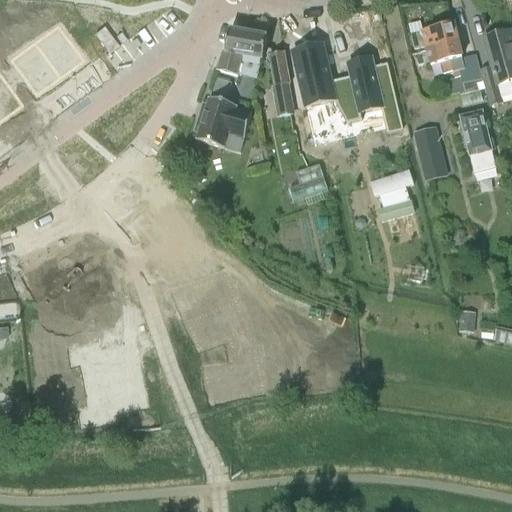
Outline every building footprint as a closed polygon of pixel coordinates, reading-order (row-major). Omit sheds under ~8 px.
[(422,34),(411,37),(414,50),(426,47),(427,51),(452,45),(452,44),(457,43),(453,26),(438,30),(422,33),(422,34)] [(222,57),(218,73),(236,78),(239,69),(258,75),(260,75),(263,64),(269,66),(273,88),(289,85),(290,85),(287,65),(285,56),(285,54),(273,56),(272,51),(267,50),(269,39),(258,37),(259,31),(241,27),(238,28),(236,29),(235,31),(234,32),(230,32),(225,56),(223,55),(222,57)] [(480,73),(490,108),(503,104),(502,100),(511,97),(511,38),(511,34),(484,41),(492,70),(480,73)] [(452,45),(427,51),(431,68),(441,65),(444,76),(453,74),(454,76),(455,80),(461,79),(465,96),(469,95),(478,92),(476,85),(482,84),(476,56),(464,58),(467,67),(464,68),(457,43),(452,44),(452,45)] [(324,46),(293,54),(308,109),(338,101),(349,124),(361,121),(360,114),(355,90),(347,92),(344,78),(333,81),(324,46)] [(373,58),(341,65),(344,78),(347,92),(355,90),(360,114),(384,109),(390,133),(402,131),(388,65),(375,68),(373,58)] [(217,80),(213,94),(229,99),(233,85),(217,80)] [(273,88),(271,88),(277,120),(295,117),(289,85),(273,88)] [(198,120),(193,134),(198,136),(196,142),(223,151),(228,136),(244,141),(251,117),(235,112),(236,109),(209,100),(202,121),(198,120)] [(482,114),(461,120),(473,170),(475,176),(496,171),(495,165),(482,114)] [(436,130),(413,135),(422,171),(445,166),(436,130)] [(404,144),(390,148),(398,187),(413,183),(404,144)] [(378,158),(365,161),(371,191),(384,189),(378,158)] [(198,169),(185,177),(193,189),(206,181),(198,169)] [(412,203),(378,212),(381,224),(415,215),(412,203)] [(453,243),(460,245),(465,240),(464,233),(457,231),(452,236),(453,243)] [(460,335),(474,335),(475,315),(460,314),(460,335)] [(511,332),(497,329),(494,343),(511,346),(511,332)]
